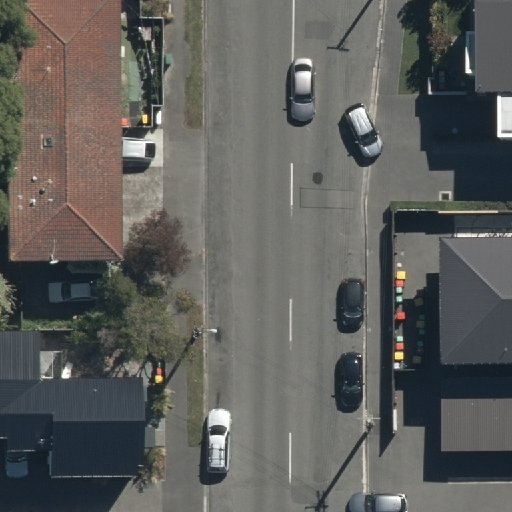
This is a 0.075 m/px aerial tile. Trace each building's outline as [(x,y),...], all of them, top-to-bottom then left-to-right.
[(115,0),(6,0),(8,260),(117,260),(115,0)] [(511,0),(484,0),(485,87),(506,87),(506,133),(511,132),(511,0)] [(511,234),(434,235),(435,360),(511,359),(511,234)] [(0,450),(53,450),(53,477),(140,476),(139,377),(43,377),(42,330),(0,330),(0,450)] [(511,371),(438,373),(439,446),(511,444),(511,371)]
